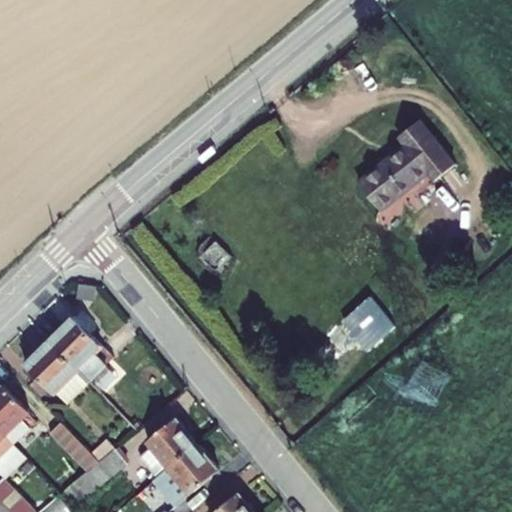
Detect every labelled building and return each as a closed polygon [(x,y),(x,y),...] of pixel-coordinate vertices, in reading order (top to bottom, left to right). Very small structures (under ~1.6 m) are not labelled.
[(395,148),(349,188),(368,211),(415,174),(424,184),(443,168),(406,126),(388,140),(395,148)] [(93,361),(65,331),(18,372),(60,415),(96,381),(85,369),(93,361)] [(0,396),(0,441),(22,420),(0,396)] [(211,460),(167,411),(137,438),(160,465),(149,475),(170,499),(211,460)] [(52,430),(38,443),(56,462),(70,450),(52,430)] [(111,450),(61,496),(68,505),(82,494),(87,498),(123,464),(111,450)] [(256,511),(233,486),(208,510),(209,511),(256,511)] [(0,488),(0,511),(7,511),(15,505),(0,488)]
